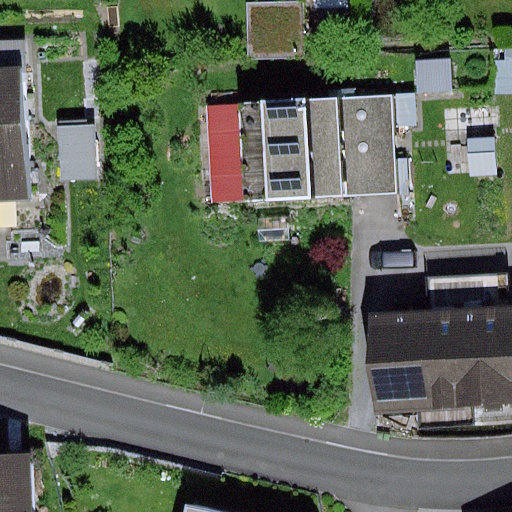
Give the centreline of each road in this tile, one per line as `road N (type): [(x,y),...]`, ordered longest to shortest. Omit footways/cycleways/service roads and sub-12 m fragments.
road 1 (residential): [(0,379),(374,477)]
road 2 (residential): [(374,477),(511,480)]
